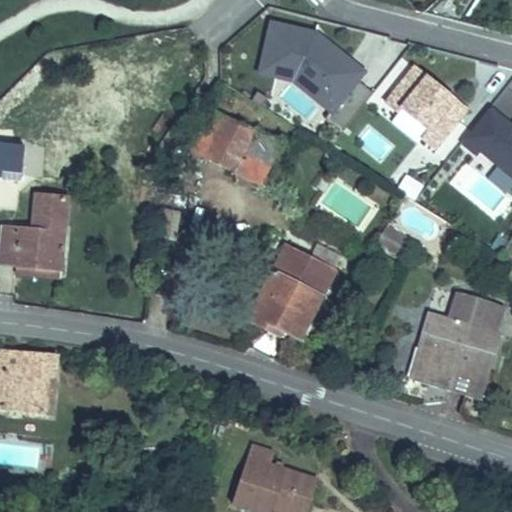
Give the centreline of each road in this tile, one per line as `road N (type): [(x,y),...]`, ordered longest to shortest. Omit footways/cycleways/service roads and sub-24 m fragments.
road 1 (residential): [(511,464),(192,357),(0,322)]
road 2 (residential): [(332,0),(511,53)]
